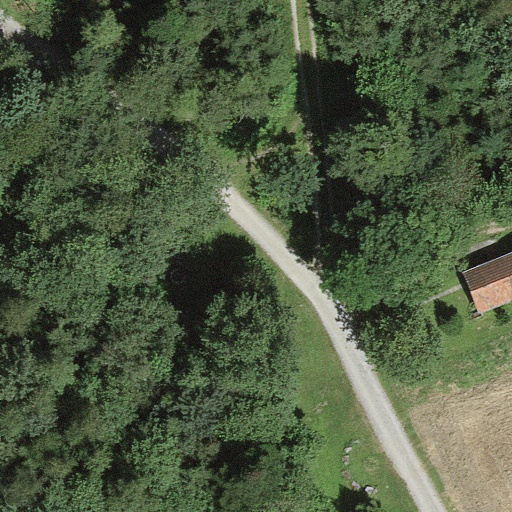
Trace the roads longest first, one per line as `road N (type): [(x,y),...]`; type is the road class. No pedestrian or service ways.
road 1 (track): [(341,357),(311,280),(247,198),(151,139),(0,25)]
road 2 (track): [(341,357),(295,0)]
road 3 (track): [(427,511),(341,357)]
